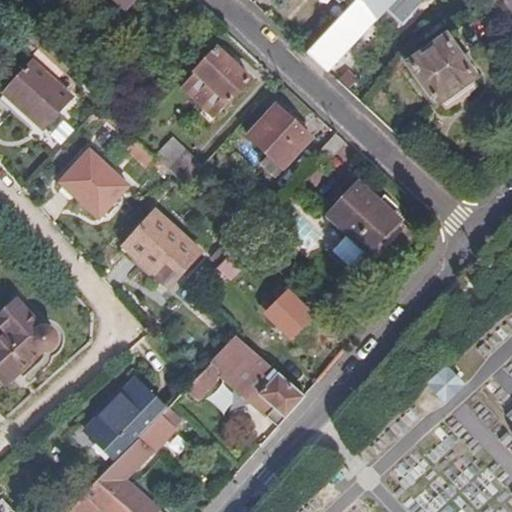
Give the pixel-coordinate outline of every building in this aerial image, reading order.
[(137,0),(94,0),(104,9),(114,0),(127,11),(137,0)] [(355,0),(350,6),(307,52),(327,70),(375,18),(384,8),(402,24),(422,2),(419,0),(355,0)] [(10,23),(21,34),(35,19),(24,9),(10,23)] [(21,34),(28,40),(36,31),(37,32),(43,25),(35,18),(35,19),(21,34)] [(28,40),(39,50),(46,41),(37,32),(36,31),(28,40)] [(476,79),(447,38),(409,63),(438,104),(442,102),(472,82),(476,79)] [(46,41),(39,50),(65,74),(74,63),(48,39),(46,41)] [(215,117),(251,80),(217,49),(182,87),(215,117)] [(44,131),(73,99),(34,64),(5,95),(44,131)] [(347,89),(356,78),(347,69),(337,80),(347,89)] [(476,88),(472,82),(442,102),(446,108),(455,102),(457,104),(468,97),(467,94),(476,88)] [(249,137),(273,159),(284,169),(312,139),(277,107),(249,137)] [(336,134),(322,150),(330,158),(346,142),(336,134)] [(149,169),(157,160),(138,142),(130,151),(149,169)] [(170,172),(174,175),(186,186),(204,167),(188,152),(170,172)] [(98,222),(129,189),(91,153),(60,186),(98,222)] [(284,169),(273,159),(266,166),(276,177),(284,169)] [(399,222),(358,184),(327,217),(368,255),(399,222)] [(200,255),(155,213),(124,248),(168,289),(200,255)] [(244,240),(221,264),(231,273),(250,255),(253,258),(259,253),(244,240)] [(290,340),(311,317),(284,293),(264,315),(290,340)] [(56,328),(42,326),(19,298),(0,316),(0,324),(7,333),(0,338),(0,376),(6,384),(43,352),(49,353),(57,350),(61,343),(61,335),(56,328)] [(237,338),(195,382),(185,393),(197,404),(224,375),(255,402),(261,395),(274,408),(269,414),(267,417),(278,427),(305,397),(237,338)] [(437,373),(419,390),(436,408),(454,391),(437,373)] [(86,433),(116,463),(159,419),(160,418),(168,411),(139,381),(86,433)] [(261,395),(255,402),(269,414),(274,408),(261,395)] [(160,418),(159,419),(171,430),(181,421),(169,409),(168,411),(160,418)] [(116,463),(96,484),(128,511),(161,511),(126,480),(173,432),(171,430),(159,419),(116,463)] [(70,511),(92,511),(97,506),(103,511),(128,511),(96,484),(76,505),(70,511)]
